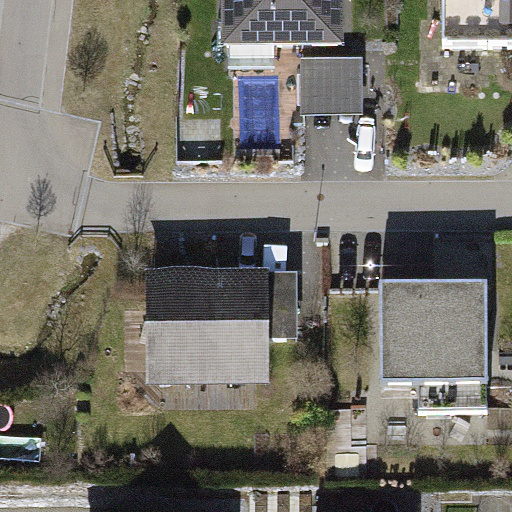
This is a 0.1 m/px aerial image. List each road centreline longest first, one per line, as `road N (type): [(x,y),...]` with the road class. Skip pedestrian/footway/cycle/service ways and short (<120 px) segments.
road 1 (residential): [(27,180),(70,208),(511,207)]
road 2 (residential): [(31,0),(16,126),(27,180)]
